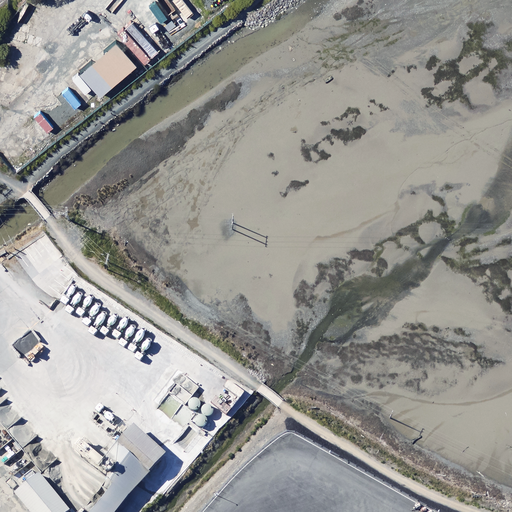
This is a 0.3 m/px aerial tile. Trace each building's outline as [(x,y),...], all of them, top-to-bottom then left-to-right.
[(138,64),(119,42),(84,73),(102,95),(138,64)] [(83,109),(69,93),(60,101),(73,117),(83,109)] [(123,511),(170,458),(140,432),(105,472),(121,486),(98,511),(123,511)] [(110,457),(97,447),(88,457),(101,468),(110,457)] [(74,511),(46,479),(21,500),(31,511),(74,511)]
